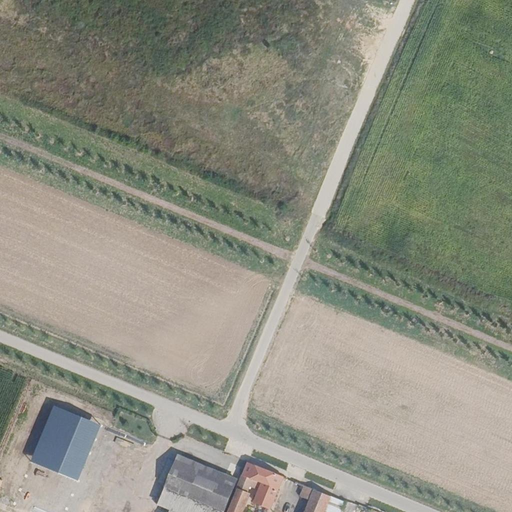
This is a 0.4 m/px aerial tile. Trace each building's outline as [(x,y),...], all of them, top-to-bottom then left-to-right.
[(100,424),(53,405),(30,462),(78,481),(100,424)] [(179,453),(170,473),(232,499),(240,479),(179,453)] [(281,476),(248,462),(240,479),(232,499),(226,511),(240,511),(248,493),(245,492),(249,485),(257,488),(252,499),(269,506),(281,476)] [(226,511),(232,499),(170,473),(158,505),(171,511),(174,511),(226,511)] [(322,511),(329,496),(303,485),(299,495),(309,499),(303,511),(322,511)] [(329,496),(322,511),(340,511),(344,502),(329,496)]
